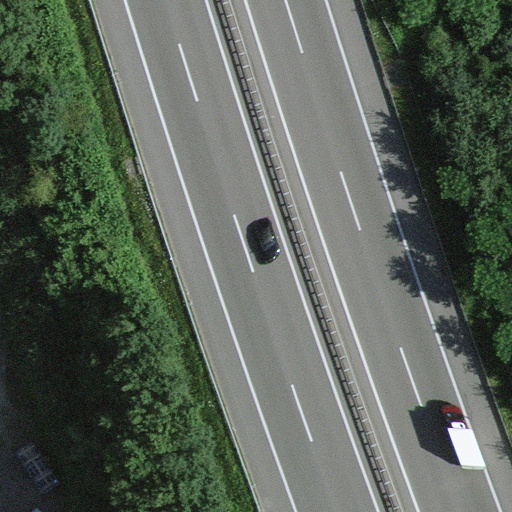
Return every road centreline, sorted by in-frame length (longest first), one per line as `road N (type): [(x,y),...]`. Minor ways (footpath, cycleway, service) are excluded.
road 1 (motorway): [(178,0),(237,199),(349,511)]
road 2 (motorway): [(454,511),(283,0)]
